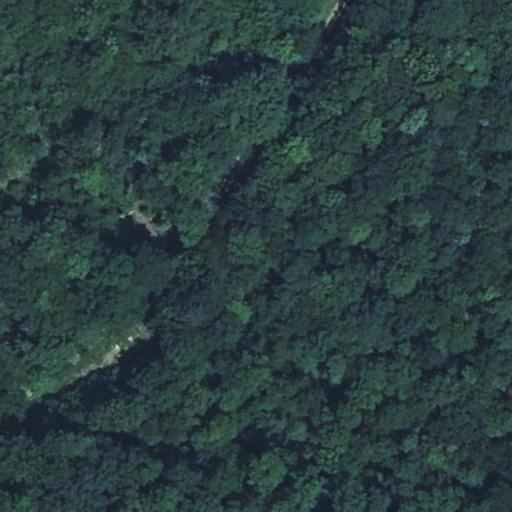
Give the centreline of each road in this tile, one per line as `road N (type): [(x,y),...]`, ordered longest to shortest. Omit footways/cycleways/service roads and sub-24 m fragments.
road 1 (track): [(0,418),(104,337),(344,0)]
road 2 (track): [(104,337),(511,79)]
